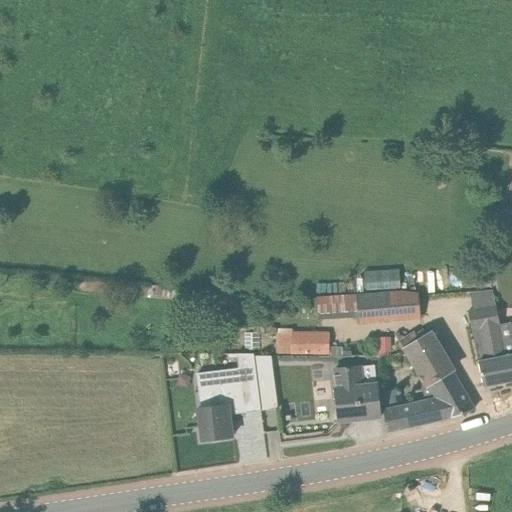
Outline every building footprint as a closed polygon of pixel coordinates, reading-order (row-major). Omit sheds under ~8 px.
[(399,273),(363,276),(364,292),(400,289),(399,273)] [(319,294),(320,312),(357,311),(356,293),(319,294)] [(356,296),(358,317),(359,325),(420,320),(418,294),(403,294),(403,293),(356,296)] [(467,312),(471,331),(483,387),(511,381),(511,354),(504,357),(497,325),(499,325),(495,306),(467,312)] [(244,351),(258,350),(258,333),(244,333),(244,351)] [(426,384),(451,372),(453,371),(430,333),(418,340),(414,334),(401,343),(426,384)] [(325,334),(292,334),(293,352),(326,352),(325,334)] [(342,356),(342,351),(342,349),(330,348),(329,356),(342,356)] [(271,356),(254,356),(260,411),(277,409),(271,356)] [(362,386),(360,367),(334,370),(336,388),(335,388),(338,422),(380,418),(376,384),(362,386)] [(451,372),(426,384),(421,385),(425,402),(397,408),(402,428),(452,417),(452,418),(473,410),(451,372)] [(198,409),(201,441),(232,437),(229,415),(245,413),(240,374),(209,378),(212,407),(198,409)]
